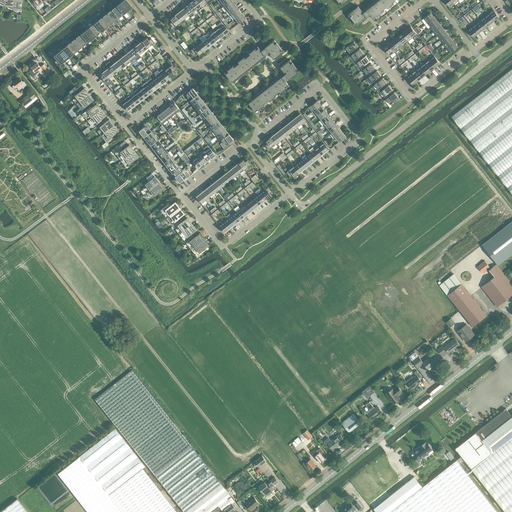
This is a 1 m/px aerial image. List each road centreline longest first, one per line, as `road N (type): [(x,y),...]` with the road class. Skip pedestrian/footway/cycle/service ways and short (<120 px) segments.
road 1 (track): [(45,215),(236,455),(264,447),(299,490)]
road 2 (secondary): [(283,511),(511,331)]
road 3 (unclassified): [(290,194),(306,204),(484,63)]
road 4 (residential): [(290,194),(224,245),(182,197)]
road 5 (residential): [(361,139),(318,89),(260,135)]
road 6 (residential): [(414,98),(371,46),(425,0)]
